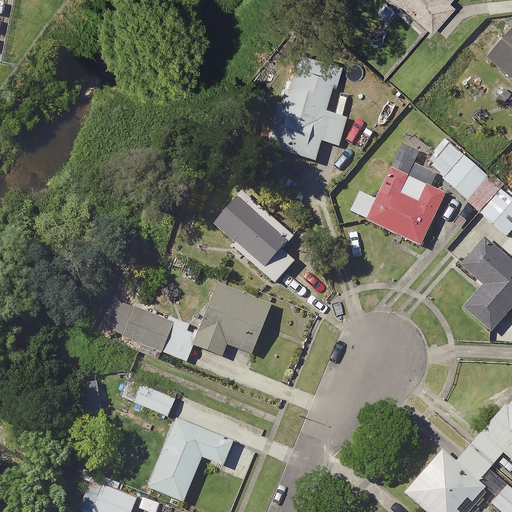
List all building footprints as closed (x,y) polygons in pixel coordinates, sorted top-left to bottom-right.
[(398,0),(432,30),(455,4),(450,0),(398,0)] [(511,30),(487,59),(511,80),(511,30)] [(342,62),(299,50),(283,106),(279,105),(266,149),(317,163),(323,142),(340,147),(348,119),(327,113),(342,62)] [(489,179),(464,157),(444,181),(468,202),(489,179)] [(447,195),(391,169),(367,221),(422,247),(447,195)] [(511,232),(511,198),(502,190),(481,214),(508,237),(511,232)] [(288,244),(238,199),(215,225),(265,270),(288,244)] [(511,310),(511,261),(485,238),(460,267),(482,286),(462,309),(492,334),(511,310)] [(177,325),(136,308),(123,338),(164,355),(177,325)] [(176,400),(142,386),(134,404),(169,418),(176,400)] [(511,399),(472,445),(494,465),(503,455),(511,462),(511,399)] [(234,444),(178,420),(149,489),(185,504),(204,460),(224,468),(234,444)] [(443,450),(404,493),(425,511),(474,511),(492,493),(480,482),(494,466),(471,446),(456,462),(443,450)] [(132,511),(137,500),(103,486),(92,511),(132,511)]
